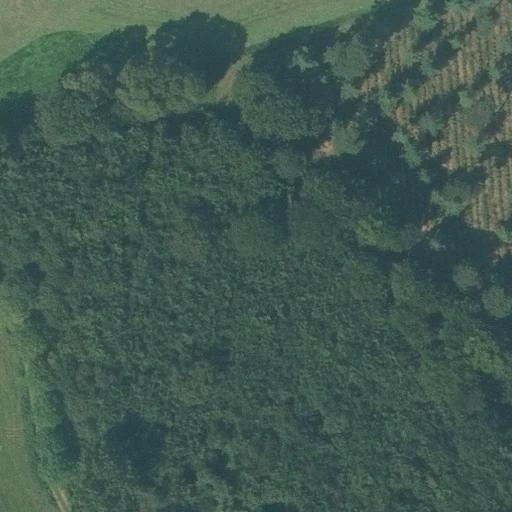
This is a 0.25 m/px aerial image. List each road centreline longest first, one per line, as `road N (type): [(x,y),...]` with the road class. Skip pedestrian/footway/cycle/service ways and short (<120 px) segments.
road 1 (track): [(426,0),(210,76),(213,101),(511,412)]
road 2 (track): [(69,511),(41,462),(18,323),(0,306)]
